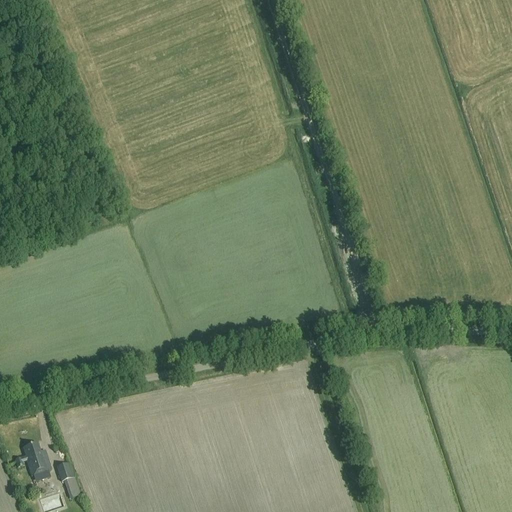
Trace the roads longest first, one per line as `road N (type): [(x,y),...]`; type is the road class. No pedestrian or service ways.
road 1 (unclassified): [(0,409),(376,334),(511,334)]
road 2 (track): [(376,334),(269,0)]
